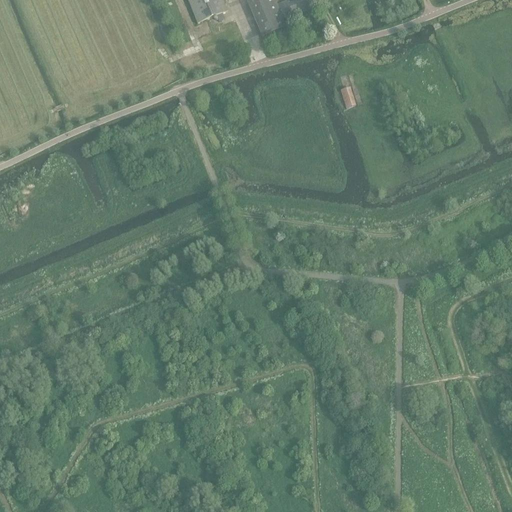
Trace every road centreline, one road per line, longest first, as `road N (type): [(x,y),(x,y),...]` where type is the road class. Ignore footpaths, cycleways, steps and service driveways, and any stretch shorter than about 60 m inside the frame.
road 1 (unclassified): [(0,167),(204,82),(381,35),(473,0)]
road 2 (unknown): [(511,190),(407,235),(229,220)]
road 3 (unknown): [(229,220),(0,319)]
